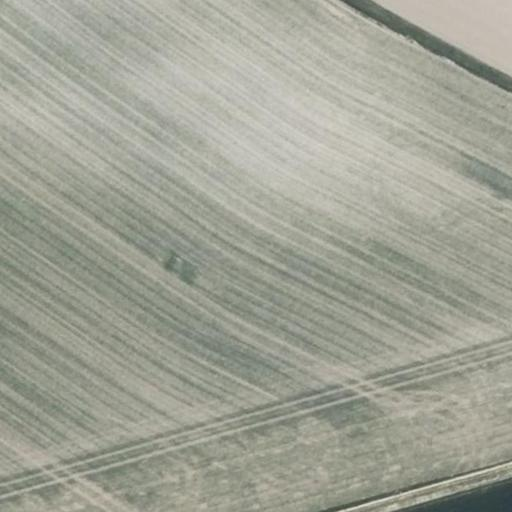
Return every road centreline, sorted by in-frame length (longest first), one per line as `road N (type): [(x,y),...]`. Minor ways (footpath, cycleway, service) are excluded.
road 1 (track): [(358,0),(511,83)]
road 2 (track): [(511,469),(359,511)]
